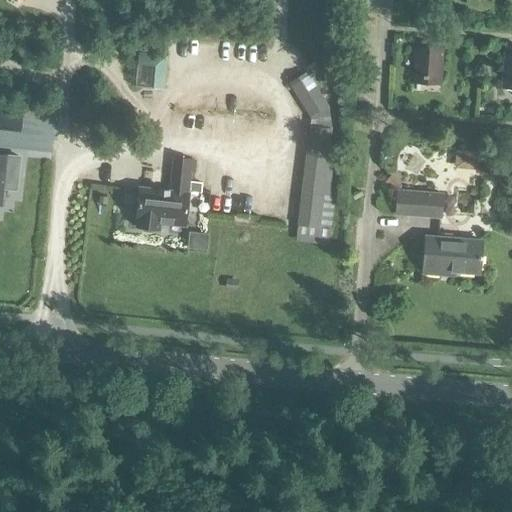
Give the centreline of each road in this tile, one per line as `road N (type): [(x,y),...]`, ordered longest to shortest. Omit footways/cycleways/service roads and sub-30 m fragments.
road 1 (secondary): [(511,397),(0,347)]
road 2 (track): [(63,144),(70,0)]
